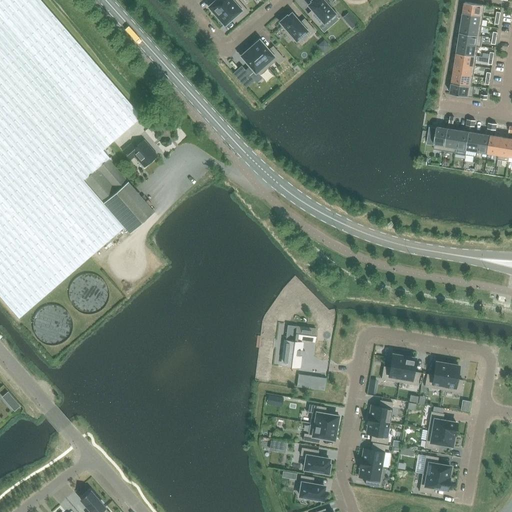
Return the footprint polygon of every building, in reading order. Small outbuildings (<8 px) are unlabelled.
[(85,179),(108,158),(102,152),(141,119),(39,0),(0,0),(0,297),(19,320),(92,258),(127,228),(105,202),(85,179)] [(216,0),(209,7),(217,16),(234,0),(216,0)] [(237,0),(234,0),(217,16),(224,25),(235,16),(239,21),(248,12),(237,0)] [(329,8),(331,6),(326,0),(324,0),(323,1),(322,0),(312,0),(312,1),(313,2),(309,5),(313,10),(308,14),(319,26),(323,22),(324,23),(334,14),(329,8)] [(465,2),(463,13),(483,16),(485,5),(465,2)] [(348,12),(346,14),(352,21),(349,24),(352,28),(357,23),(348,12)] [(463,13),(462,23),(482,26),(483,16),(463,13)] [(295,39),(296,40),(306,32),(310,36),(315,31),(304,19),(299,23),(291,14),(287,17),(287,16),(280,22),(289,33),(288,34),(293,40),(295,39)] [(462,23),(460,33),(483,36),(480,36),(482,26),(462,23)] [(460,33),(458,43),(481,46),(483,36),(460,33)] [(253,46),(250,48),(267,68),(276,61),(278,64),(284,59),(273,46),(268,51),(258,39),(252,44),(253,46)] [(458,43),(457,53),(477,56),(478,47),(481,47),(481,46),(458,43)] [(267,68),(250,48),(241,56),(250,66),(245,70),(256,83),(261,78),(259,75),(267,68)] [(457,53),(455,63),(475,66),(477,56),(457,53)] [(455,63),(453,73),(473,76),(475,66),(455,63)] [(453,73),(452,83),(474,87),(474,86),(472,86),(473,76),(453,73)] [(474,87),(452,83),(450,94),(473,97),(474,87)] [(429,126),(426,144),(434,145),(433,149),(444,151),(448,129),(437,127),(437,128),(429,126)] [(444,151),(455,153),(459,130),(448,129),(444,151)] [(456,148),(466,150),(469,132),(459,130),(455,153),(456,148)] [(466,150),(477,151),(480,134),(469,132),(466,150)] [(477,151),(488,153),(491,136),(480,134),(477,151)] [(498,155),(501,137),(491,136),(488,153),(498,155)] [(509,161),(510,157),(509,157),(511,139),(501,137),(498,155),(497,160),(509,161)] [(140,160),(145,166),(157,155),(143,140),(135,147),(131,143),(122,151),(130,160),(134,156),(139,161),(140,160)] [(108,158),(85,179),(105,202),(128,181),(111,162),(114,160),(111,157),(109,159),(108,158)] [(155,212),(128,181),(105,202),(127,228),(131,232),(155,212)] [(96,274),(89,273),(82,273),(76,276),(71,281),(68,287),(67,293),(68,300),(71,306),(75,310),(82,314),(88,314),(95,313),(101,309),(106,304),(108,297),(108,290),(106,284),(102,278),(96,274)] [(60,305),(53,304),(46,304),(40,307),(35,312),(32,317),(31,324),(32,331),(35,337),(39,341),(46,344),(53,345),(59,344),(65,340),(70,335),(72,328),(72,321),(70,315),(66,309),(60,305)] [(302,344),(301,344),(302,340),(313,341),(314,330),(296,328),(294,342),(285,341),(284,344),(282,364),(299,366),(302,344)] [(399,382),(404,356),(392,354),(390,368),(384,367),(381,379),(399,382)] [(415,358),(404,356),(399,382),(417,385),(419,373),(413,372),(415,358)] [(443,390),(447,364),(436,362),(433,375),(427,374),(425,386),(443,390)] [(459,366),(447,364),(443,390),(461,393),(463,380),(456,379),(459,366)] [(296,386),(304,387),(306,375),(298,374),(296,386)] [(317,377),(315,389),(324,390),(326,378),(317,377)] [(370,379),(368,392),(374,393),(377,380),(370,379)] [(15,411),(21,406),(8,391),(2,397),(15,411)] [(274,395),(273,404),(282,406),(283,397),(274,395)] [(369,414),(368,414),(368,416),(369,417),(368,419),(389,423),(392,409),(391,409),(392,403),(380,400),(379,407),(371,405),(369,414)] [(310,423),(336,428),(336,424),(338,424),(340,417),(324,414),(326,408),(309,405),(308,412),(312,412),(310,423)] [(431,412),(428,430),(454,434),(456,423),(442,420),(443,414),(431,412)] [(387,436),(389,423),(368,419),(368,422),(367,422),(367,425),(366,433),(372,434),(371,441),(387,443),(388,436),(387,436)] [(334,439),(336,428),(310,423),(308,434),(304,434),(303,440),(319,443),(320,437),(334,439)] [(454,434),(428,430),(425,448),(437,450),(438,444),(451,446),(453,435),(454,435),(454,434)] [(361,463),(382,466),(384,452),(385,445),(373,443),(371,450),(363,449),(362,457),(361,457),(360,460),(361,460),(361,463)] [(328,464),(329,459),(317,457),(318,451),(302,448),(300,455),(306,456),(304,469),(314,470),(314,472),(322,474),(322,472),(328,473),(329,464),(328,464)] [(422,473),(449,478),(448,477),(450,466),(437,464),(438,458),(426,455),(422,473)] [(380,480),(382,466),(361,463),(360,465),(359,465),(359,468),(360,468),(358,477),(366,478),(365,484),(380,487),(381,480),(380,480)] [(447,490),(449,478),(422,473),(419,491),(432,493),(433,487),(447,490)] [(323,491),(324,486),(312,484),(313,478),(301,476),(300,483),(302,483),(299,496),(310,497),(309,499),(317,501),(317,499),(323,500),(324,492),(323,491)] [(88,511),(106,511),(108,511),(90,491),(81,500),(90,511),(88,511)]
